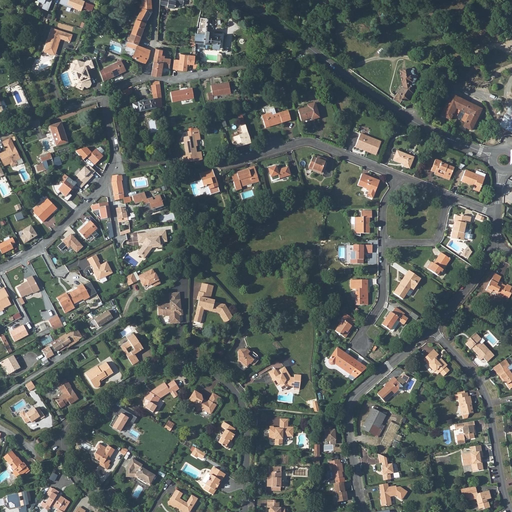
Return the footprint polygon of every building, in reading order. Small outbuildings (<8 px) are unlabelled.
[(37,0),(37,1),(42,4),(41,9),(47,11),(51,0),(37,0)] [(84,1),(80,0),(60,0),(59,4),(81,12),(84,1)] [(136,21),(131,34),(140,38),(145,26),(147,20),(150,15),(151,13),(150,0),(141,0),(142,10),(136,21)] [(72,35),(51,28),(43,52),(51,55),(52,51),(56,52),(60,39),(69,42),(72,35)] [(195,36),(195,43),(210,44),(210,42),(212,42),(212,48),(218,49),(219,37),(211,36),(211,32),(204,32),(204,34),(196,34),(195,36)] [(140,38),(131,34),(126,47),(135,50),(132,58),(138,62),(144,64),(145,64),(148,58),(150,51),(145,50),(145,49),(137,47),(140,38)] [(421,39),(417,47),(423,50),(427,42),(421,39)] [(155,49),(153,62),(162,64),(163,63),(163,59),(164,56),(161,55),(162,50),(155,49)] [(194,55),(175,53),(173,69),(187,71),(187,70),(187,64),(193,64),(193,69),(198,68),(198,63),(193,63),(194,55)] [(69,63),(71,68),(77,65),(78,69),(74,71),(76,76),(76,77),(78,84),(76,88),(82,90),(84,87),(87,89),(89,88),(91,84),(91,82),(88,76),(89,76),(87,70),(94,67),(92,60),(84,63),(84,62),(75,60),(69,63)] [(103,71),(100,72),(103,81),(107,79),(107,80),(125,72),(120,62),(103,70),(103,71)] [(162,64),(153,62),(153,65),(151,76),(160,76),(162,66),(162,64)] [(396,94),(392,99),(399,104),(400,100),(405,99),(412,93),(411,87),(410,87),(409,83),(411,82),(408,69),(399,71),(402,87),(399,92),(396,94)] [(159,82),(151,81),(153,99),(139,101),(139,102),(133,102),(134,111),(140,110),(140,111),(162,107),(159,82)] [(228,83),(211,86),(212,93),(207,94),(209,101),(213,100),(213,97),(230,93),(228,83)] [(192,89),(170,93),(172,103),(194,99),(192,89)] [(460,99),(455,108),(469,115),(464,125),(471,129),(480,109),(460,99)] [(440,115),(449,120),(455,108),(445,103),(440,115)] [(307,108),(297,111),(301,121),(310,118),(311,120),(319,118),(314,104),(307,106),(307,108)] [(266,119),(263,121),(265,128),(290,120),(287,111),(272,115),(271,113),(265,114),(266,119)] [(168,127),(176,125),(175,118),(167,119),(168,127)] [(61,123),(50,127),(56,146),(68,143),(61,123)] [(246,147),(250,146),(245,125),(240,126),(242,134),(233,137),(236,147),(245,145),(246,147)] [(183,137),(186,156),(189,155),(189,161),(201,160),(200,151),(196,152),(195,145),(197,145),(196,140),(200,139),(199,130),(187,131),(188,136),(183,137)] [(360,134),(354,147),(375,156),(380,142),(360,134)] [(0,153),(0,157),(4,166),(10,164),(11,167),(17,164),(15,161),(20,159),(15,148),(14,148),(10,139),(2,142),(7,152),(5,153),(5,152),(0,153)] [(75,152),(83,160),(86,157),(94,164),(102,156),(95,149),(91,154),(85,148),(78,151),(75,152)] [(396,151),(392,161),(403,165),(403,167),(409,169),(414,158),(396,151)] [(47,155),(40,157),(42,163),(49,161),(47,155)] [(53,159),(55,166),(62,163),(60,157),(53,159)] [(311,157),(307,168),(320,174),(323,167),(322,167),(325,160),(320,158),(319,160),(311,157)] [(440,165),(441,162),(441,161),(435,158),(430,170),(434,172),(434,174),(442,177),(443,176),(449,178),(454,167),(447,165),(446,167),(440,165)] [(37,173),(54,166),(53,165),(51,161),(34,169),(37,173)] [(89,167),(87,165),(85,168),(84,167),(79,173),(81,175),(78,178),(75,181),(82,187),(87,181),(87,180),(88,178),(89,179),(92,176),(92,175),(94,172),(89,167)] [(275,167),(268,169),(271,181),(290,176),(287,167),(276,170),(275,167)] [(238,181),(233,182),(235,191),(241,189),(240,186),(258,181),(254,168),(236,174),(238,181)] [(199,174),(200,180),(202,187),(206,186),(209,195),(219,192),(212,170),(199,174)] [(465,170),(461,181),(474,186),(473,189),(479,192),(485,178),(465,170)] [(362,173),(357,185),(366,188),(365,190),(368,191),(366,196),(372,198),(379,180),(362,173)] [(73,182),(64,175),(59,181),(60,182),(58,185),(53,186),(53,188),(53,190),(54,192),(56,194),(59,192),(60,192),(63,195),(62,195),(64,197),(62,199),(66,202),(71,196),(68,193),(76,184),(74,182),(73,182)] [(112,189),(114,200),(124,199),(125,202),(130,202),(131,202),(130,197),(124,198),(122,188),(121,182),(121,181),(122,181),(121,175),(112,176),(111,183),(112,189)] [(136,195),(132,196),(133,201),(134,204),(143,201),(144,204),(146,204),(147,206),(143,207),(145,215),(155,211),(154,209),(162,206),(161,201),(165,200),(163,195),(154,198),(155,201),(152,201),(151,199),(146,200),(143,193),(136,195)] [(34,212),(33,213),(42,223),(46,219),(45,217),(51,211),(52,213),(56,209),(47,199),(38,208),(37,207),(33,210),(34,212)] [(92,205),(90,206),(91,210),(93,210),(93,212),(100,211),(102,220),(110,218),(108,206),(102,208),(101,203),(93,205),(92,205)] [(353,223),(353,224),(353,235),(360,236),(360,234),(369,233),(369,218),(371,218),(371,211),(360,211),(360,217),(354,217),(354,223),(353,223)] [(20,212),(13,215),(16,221),(23,218),(20,212)] [(126,212),(116,214),(118,222),(127,221),(126,215),(126,212)] [(462,238),(471,240),(472,235),(469,234),(470,230),(464,228),(465,223),(469,224),(471,217),(460,215),(460,216),(455,215),(454,221),(451,237),(457,239),(457,238),(462,239),(462,238)] [(90,221),(78,231),(85,239),(97,229),(90,221)] [(24,244),(37,235),(31,225),(22,230),(24,234),(20,236),(24,244)] [(164,230),(136,234),(138,242),(144,242),(144,245),(143,245),(138,251),(141,253),(140,253),(142,255),(143,254),(145,256),(151,247),(156,247),(156,245),(160,244),(160,242),(166,241),(164,230)] [(82,247),(71,234),(57,247),(61,250),(66,246),(68,248),(70,246),(76,252),(82,247)] [(12,238),(0,244),(0,250),(2,254),(13,248),(11,245),(15,243),(12,238)] [(353,252),(351,252),(351,263),(363,263),(363,252),(372,252),(372,245),(353,245),(353,252)] [(96,255),(88,259),(91,265),(92,264),(95,271),(94,274),(97,279),(99,279),(105,277),(112,273),(106,262),(100,265),(98,261),(99,261),(96,255)] [(434,264),(429,270),(441,278),(452,261),(443,255),(436,265),(434,264)] [(144,286),(148,284),(152,282),(152,283),(154,286),(161,283),(155,272),(154,273),(152,268),(138,276),(144,286)] [(401,284),(400,283),(393,293),(403,300),(410,288),(413,290),(421,279),(410,271),(401,284)] [(409,271),(400,283),(401,284),(410,271),(409,271)] [(132,273),(126,276),(130,285),(136,281),(132,273)] [(491,279),(486,288),(503,297),(504,296),(508,298),(511,290),(511,287),(511,286),(506,284),(505,285),(498,282),(501,276),(495,273),(491,280),(491,279)] [(16,288),(21,297),(32,291),(33,294),(39,290),(32,276),(26,279),(28,283),(26,285),(25,283),(16,288)] [(367,280),(350,280),(350,287),(352,289),(356,289),(356,305),(368,305),(367,280)] [(91,282),(84,285),(90,296),(97,293),(91,282)] [(67,294),(66,292),(57,298),(64,311),(74,306),(73,304),(83,298),(84,299),(90,296),(84,285),(83,284),(77,287),(78,288),(67,294)] [(199,300),(195,314),(202,315),(203,309),(203,307),(220,311),(226,322),(232,318),(225,305),(214,303),(215,301),(210,300),(213,286),(202,284),(200,293),(199,292),(198,297),(199,297),(199,300)] [(0,305),(1,305),(3,309),(11,305),(7,297),(9,297),(4,288),(0,289),(0,305)] [(179,294),(169,295),(169,304),(157,305),(158,315),(163,315),(164,316),(168,316),(169,316),(172,319),(172,323),(179,323),(179,315),(179,314),(182,313),(182,309),(180,309),(179,294)] [(203,307),(203,309),(218,313),(224,323),(226,322),(220,311),(203,307)] [(381,325),(390,331),(397,320),(398,321),(404,325),(408,318),(404,316),(405,314),(395,308),(392,313),(390,312),(381,325)] [(108,310),(93,319),(98,327),(113,318),(108,310)] [(202,315),(195,314),(194,322),(200,323),(202,315)] [(342,320),(335,331),(345,338),(352,327),(351,326),(355,320),(345,314),(341,319),(342,320)] [(48,320),(54,331),(64,326),(58,315),(48,320)] [(397,320),(390,331),(391,331),(398,321),(397,320)] [(10,332),(15,342),(29,334),(24,325),(10,332)] [(58,350),(59,352),(69,345),(70,346),(78,341),(77,340),(81,337),(77,330),(71,334),(71,333),(66,336),(65,335),(60,338),(62,341),(58,344),(58,343),(53,346),(56,351),(58,350)] [(469,340),(467,342),(472,348),(473,347),(479,354),(478,356),(481,360),(484,357),(488,361),(495,355),(488,347),(484,343),(482,344),(479,341),(482,338),(477,331),(470,337),(472,339),(471,340),(469,340)] [(128,340),(120,346),(132,365),(138,361),(134,354),(136,353),(135,351),(137,350),(137,352),(142,349),(136,340),(132,333),(126,337),(128,340)] [(3,336),(0,337),(0,338),(8,354),(11,352),(3,336)] [(48,347),(42,351),(47,359),(53,355),(48,347)] [(435,347),(424,357),(428,361),(427,362),(431,367),(433,365),(439,372),(440,371),(444,375),(450,369),(447,365),(448,364),(442,357),(438,360),(435,357),(439,353),(435,347)] [(328,361),(328,362),(328,364),(329,365),(329,366),(331,366),(332,366),(333,365),(334,364),(345,372),(345,370),(354,376),(354,375),(357,377),(366,368),(361,365),(348,355),(346,357),(343,355),(344,353),(337,348),(328,361)] [(257,356),(252,352),(249,352),(246,349),(239,349),(237,351),(238,360),(241,362),(240,363),(244,366),(246,366),(248,364),(250,364),(252,366),(253,366),(257,361),(257,356)] [(13,355),(2,361),(10,374),(20,368),(13,355)] [(497,373),(500,377),(502,376),(504,380),(510,388),(511,385),(511,373),(511,372),(511,364),(510,366),(509,364),(509,365),(506,361),(505,362),(501,365),(499,366),(502,370),(497,373)] [(95,372),(92,369),(85,373),(93,386),(94,387),(95,387),(96,387),(97,387),(98,386),(98,385),(99,384),(99,383),(98,382),(99,380),(105,376),(106,377),(112,373),(105,362),(97,367),(99,370),(95,372)] [(274,368),(268,372),(272,379),(271,379),(275,386),(278,384),(282,390),(289,386),(292,386),(292,388),(293,389),(299,390),(300,375),(294,374),(293,379),(288,378),(290,377),(283,367),(279,369),(282,375),(279,377),(274,368)] [(377,392),(385,401),(398,389),(399,390),(403,390),(403,386),(402,384),(406,381),(405,381),(401,376),(400,375),(396,378),(394,376),(390,379),(391,380),(377,392)] [(65,404),(64,403),(65,402),(68,401),(70,404),(78,399),(70,386),(71,386),(68,382),(67,383),(65,379),(57,384),(59,388),(58,388),(61,392),(62,392),(64,394),(55,400),(60,408),(65,405),(65,404)] [(149,402),(145,408),(152,413),(156,406),(155,405),(159,398),(170,392),(173,398),(177,395),(175,391),(178,389),(173,380),(165,385),(164,383),(152,390),(153,391),(151,393),(148,392),(144,399),(149,402)] [(31,381),(24,385),(28,391),(34,387),(31,381)] [(195,390),(189,399),(196,403),(195,405),(196,412),(203,410),(204,409),(210,413),(214,408),(213,407),(215,404),(216,405),(220,398),(213,393),(208,401),(207,400),(205,400),(203,398),(202,395),(195,390)] [(458,394),(455,395),(456,399),(458,399),(461,410),(463,409),(464,414),(462,414),(463,418),(467,418),(469,414),(473,413),(471,403),(472,403),(470,396),(469,397),(468,392),(465,393),(458,394)] [(25,423),(30,421),(30,420),(32,421),(35,419),(36,420),(39,418),(40,419),(44,417),(38,407),(34,409),(33,408),(25,413),(23,410),(19,413),(21,417),(25,423)] [(372,408),(362,428),(375,435),(385,415),(372,408)] [(273,429),(273,427),(269,427),(269,429),(268,437),(270,439),(275,439),(274,445),(282,445),(282,436),(292,436),(293,427),(287,426),(287,419),(280,418),(279,427),(279,429),(273,429)] [(462,422),(455,423),(456,428),(463,426),(464,432),(457,434),(458,442),(466,441),(466,438),(475,437),(474,431),(475,431),(475,427),(474,423),(475,423),(475,419),(463,422),(462,422)] [(171,430),(175,423),(169,420),(165,427),(171,430)] [(232,434),(227,431),(230,427),(223,422),(220,427),(224,430),(220,437),(221,437),(218,442),(221,444),(221,445),(226,449),(229,444),(229,442),(228,442),(229,440),(230,440),(233,435),(232,434)] [(323,424),(325,440),(329,440),(330,444),(335,443),(335,434),(336,434),(336,429),(332,429),(332,425),(323,424)] [(99,462),(99,463),(102,464),(101,466),(107,470),(110,465),(108,464),(109,461),(108,460),(114,450),(107,446),(106,448),(98,444),(95,448),(97,450),(94,455),(95,459),(99,462)] [(480,445),(469,447),(470,451),(474,450),(474,454),(462,455),(463,467),(471,465),(472,472),(482,471),(481,464),(482,464),(481,459),(483,459),(482,453),(481,453),(480,445)] [(201,458),(204,453),(195,448),(191,455),(195,458),(197,455),(201,458)] [(4,458),(14,470),(15,470),(17,472),(14,474),(16,476),(23,475),(29,470),(29,469),(23,463),(22,464),(17,458),(16,458),(11,452),(4,458)] [(384,456),(379,454),(380,461),(382,461),(383,464),(382,465),(384,480),(391,478),(390,473),(394,472),(393,463),(388,464),(387,458),(384,456)] [(127,465),(126,468),(128,467),(131,468),(136,460),(132,458),(127,465)] [(128,467),(126,468),(126,476),(132,476),(133,475),(134,476),(146,483),(146,482),(150,485),(156,476),(140,466),(142,464),(136,460),(131,468),(128,467)] [(338,463),(338,460),(327,461),(328,466),(330,465),(332,477),(327,478),(328,484),(343,481),(343,477),(341,477),(340,472),(342,472),(340,463),(338,463)] [(266,486),(271,487),(280,487),(283,487),(283,481),(281,481),(282,466),(269,466),(268,477),(270,477),(270,481),(267,481),(266,486)] [(205,485),(203,489),(212,495),(214,491),(213,490),(215,487),(216,488),(218,484),(217,483),(219,480),(220,481),(224,474),(213,467),(208,474),(210,475),(204,484),(205,485)] [(332,483),(334,493),(343,491),(342,485),(344,485),(343,481),(332,483)] [(389,487),(388,483),(380,484),(383,497),(381,499),(382,505),(386,504),(386,505),(391,504),(390,496),(397,495),(398,497),(402,500),(407,492),(400,486),(396,487),(396,485),(389,487)] [(479,493),(479,492),(473,493),(472,487),(463,488),(464,495),(467,495),(468,502),(472,501),(478,499),(480,509),(485,508),(487,508),(491,507),(490,501),(487,501),(487,499),(492,498),(490,491),(479,493)] [(49,507),(50,506),(57,510),(55,511),(62,511),(69,502),(59,497),(58,499),(55,497),(58,493),(52,489),(51,490),(47,496),(49,497),(44,504),(49,507)] [(175,490),(168,502),(168,504),(174,508),(175,507),(181,511),(188,511),(196,499),(190,495),(185,503),(179,499),(182,494),(175,490)] [(6,495),(9,508),(20,506),(25,505),(31,504),(29,491),(6,495)] [(345,491),(335,493),(336,501),(346,499),(345,495),(346,495),(345,491)] [(270,511),(283,511),(284,508),(278,508),(278,503),(275,502),(275,500),(267,500),(267,508),(268,508),(269,508),(269,511),(270,511)]
